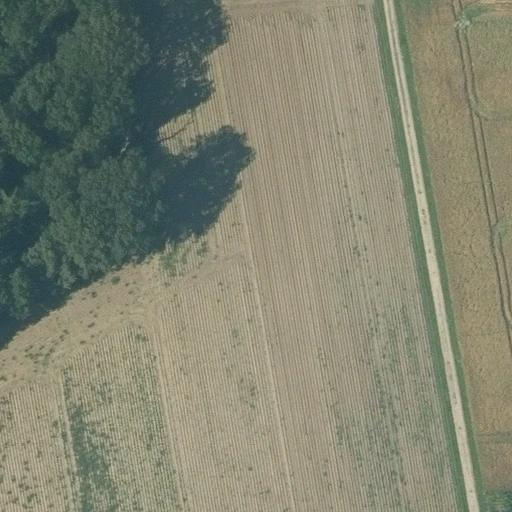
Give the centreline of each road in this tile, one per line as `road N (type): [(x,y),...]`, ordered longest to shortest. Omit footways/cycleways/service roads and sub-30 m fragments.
road 1 (track): [(392,0),(474,511)]
road 2 (track): [(0,309),(140,221),(110,0)]
